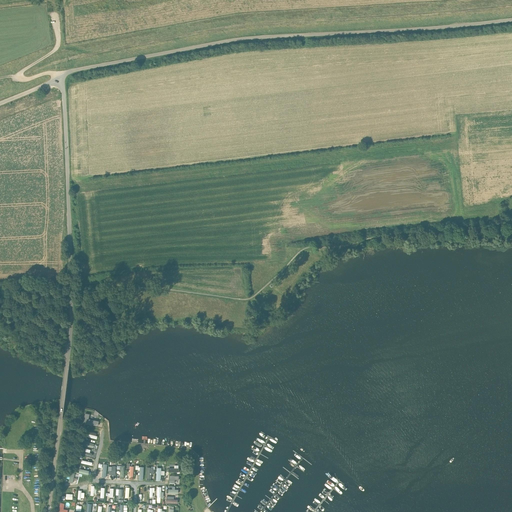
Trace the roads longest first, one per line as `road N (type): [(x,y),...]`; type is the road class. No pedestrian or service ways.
road 1 (unclassified): [(58,78),(245,38),(511,20)]
road 2 (unclassified): [(48,511),(71,307),(58,78)]
road 3 (track): [(58,78),(18,77),(55,48),(53,6)]
